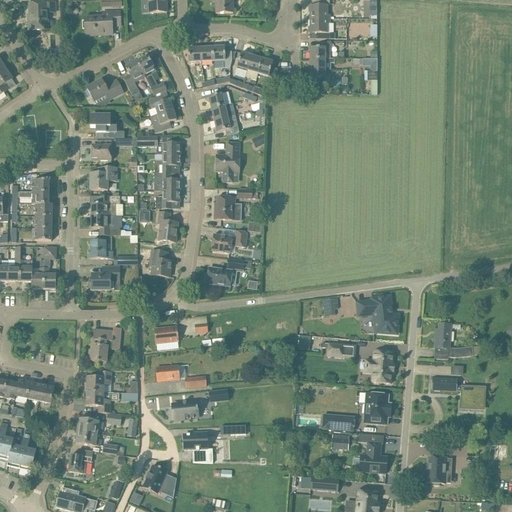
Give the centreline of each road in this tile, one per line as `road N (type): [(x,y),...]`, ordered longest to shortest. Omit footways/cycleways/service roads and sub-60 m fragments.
road 1 (residential): [(175,296),(194,206),(194,134),(154,32)]
road 2 (residential): [(29,509),(69,375),(13,363),(6,350),(12,313)]
road 3 (unclassified): [(399,511),(418,278)]
road 4 (residential): [(262,299),(418,278)]
road 5 (residential): [(66,314),(70,164)]
road 6 (residential): [(43,87),(154,32)]
